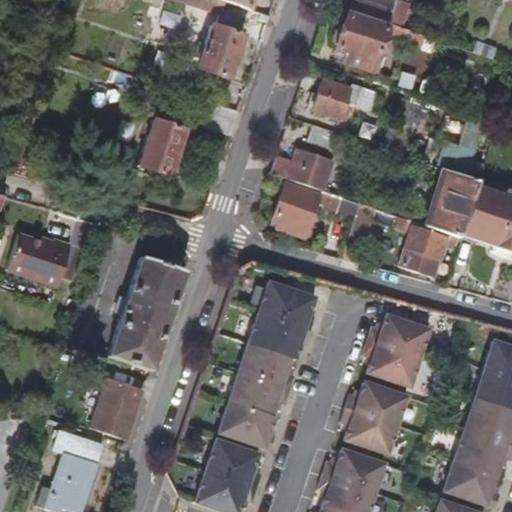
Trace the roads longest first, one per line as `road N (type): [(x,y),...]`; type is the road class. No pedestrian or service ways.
road 1 (residential): [(511,322),(220,238)]
road 2 (residential): [(220,238),(126,508)]
road 3 (residential): [(299,0),(220,238)]
road 4 (residential): [(220,238),(0,181)]
